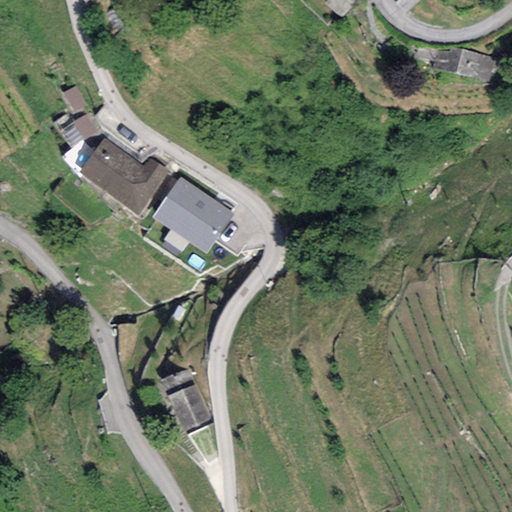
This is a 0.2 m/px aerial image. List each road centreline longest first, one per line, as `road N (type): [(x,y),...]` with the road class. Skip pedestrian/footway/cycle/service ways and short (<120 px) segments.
road 1 (residential): [(231,511),(218,351),(232,310),(272,261),(274,236),(246,198),(136,128),(102,79),(74,0)]
road 2 (residential): [(0,226),(28,245),(94,321),(131,429),(183,511)]
road 3 (tertiary): [(145,511),(0,413)]
road 4 (residential): [(382,0),(411,29),(449,35),(511,9)]
